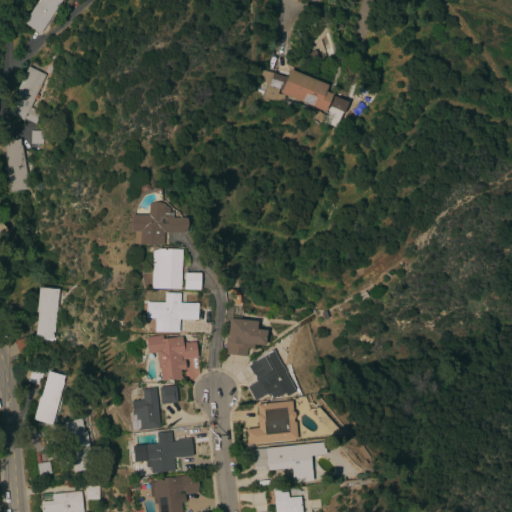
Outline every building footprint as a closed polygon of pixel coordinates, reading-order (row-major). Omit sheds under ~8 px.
[(36,2),(37,3),(38,0),(60,0),(38,34),(22,22),(36,2)] [(318,59),(310,62),(307,53),(315,50),(318,59)] [(29,108),(39,112),(34,123),(23,118),(22,120),(6,113),(17,89),(16,89),(26,66),(44,75),(29,108)] [(327,85),(324,91),(331,94),(324,111),(284,95),(283,103),(263,101),(263,99),(265,90),(267,84),(259,81),(262,70),(283,76),(277,93),(279,94),(289,69),(327,85)] [(342,114),(331,109),(330,111),(327,109),(333,95),(347,102),(342,114)] [(324,115),(321,122),(315,119),(315,120),(312,118),(310,109),(320,112),(319,113),(324,115)] [(42,143),(30,143),(30,128),(42,128),(42,143)] [(9,192),(5,169),(6,168),(1,142),(19,139),(22,151),(25,151),(29,175),(26,176),(29,188),(9,192)] [(183,218),(184,224),(183,233),(161,232),(160,245),(131,244),(132,232),(129,232),(128,223),(129,215),(145,215),(145,204),(153,202),(161,204),(161,205),(166,208),(166,212),(170,212),(170,218),(183,218)] [(178,289),(149,289),(150,251),(156,249),(179,249),(178,289)] [(198,273),(198,290),(182,289),(182,273),(198,273)] [(53,332),(52,332),(52,339),(34,337),(37,311),(35,311),(37,287),(57,289),(53,332)] [(153,332),(153,318),(144,318),(144,302),(162,302),(162,293),(178,293),(178,303),(196,303),(196,320),(177,319),(177,332),(153,332)] [(227,319),(239,320),(255,321),(254,329),(264,330),(263,346),(253,345),(252,349),(246,348),(245,356),(223,354),(225,342),(224,342),(224,336),(225,336),(227,319)] [(160,335),(161,339),(180,336),(181,343),(186,342),(186,343),(194,342),(196,358),(181,360),(180,356),(180,361),(183,360),(184,369),(179,370),(180,378),(160,381),(159,368),(157,369),(155,352),(146,353),(144,337),(160,335)] [(30,350),(18,355),(13,341),(24,336),(30,350)] [(272,351),(280,366),(281,366),(284,372),(291,386),(294,391),(285,396),(283,393),(276,397),(275,396),(271,398),(269,394),(266,395),(266,393),(254,400),(246,387),(260,379),(259,377),(256,379),(252,371),(257,369),(253,362),(272,351)] [(26,382),(30,370),(32,371),(33,368),(40,370),(39,373),(42,374),(39,385),(26,382)] [(51,425),(32,420),(38,397),(39,397),(46,371),(63,376),(51,425)] [(174,385),(176,402),(160,404),(158,387),(174,385)] [(158,428),(136,430),(136,429),(130,429),(129,421),(131,420),(130,415),(131,415),(129,401),(141,400),(140,389),(154,387),(158,428)] [(246,444),(244,429),(257,428),(255,415),(257,414),(256,404),(290,401),(291,411),(293,412),(294,416),(292,419),(292,422),(294,421),(296,439),(246,444)] [(89,450),(88,451),(92,467),(72,472),(69,455),(70,455),(62,422),(80,418),(83,431),(84,430),(89,450)] [(142,444),(156,443),(155,433),(170,432),(171,442),(174,441),(175,440),(190,438),(191,456),(172,458),(173,471),(149,473),(149,467),(145,467),(144,460),(143,461),(142,444)] [(300,443),(300,444),(303,444),(304,454),(306,454),(307,464),(302,464),(304,479),(300,479),(300,483),(291,483),(291,482),(289,482),(287,471),(272,473),(271,464),(265,464),(266,468),(252,470),(251,449),(261,448),(261,447),(300,443)] [(36,464),(45,462),(47,473),(38,475),(36,464)] [(156,511),(156,503),(153,504),(152,497),(149,497),(148,482),(153,482),(153,480),(177,478),(177,476),(195,474),(197,493),(183,494),(184,502),(180,502),(180,511),(156,511)] [(98,500),(85,499),(85,483),(99,484),(98,500)] [(300,511),(273,511),(271,489),(286,487),(287,497),(299,496),(300,511)] [(40,511),(39,495),(80,491),(81,511),(40,511)]
